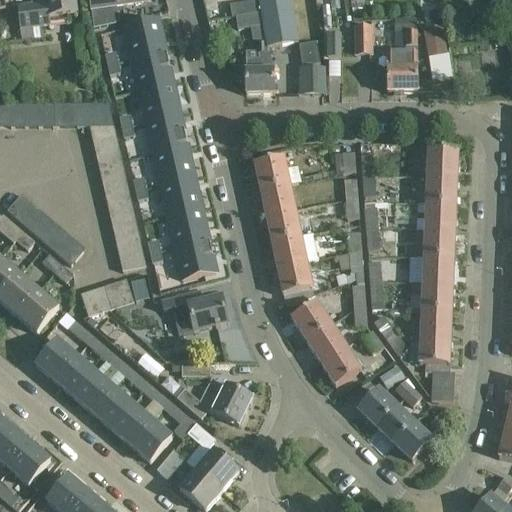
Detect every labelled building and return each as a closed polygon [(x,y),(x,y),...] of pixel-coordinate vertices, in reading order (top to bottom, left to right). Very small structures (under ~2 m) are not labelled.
[(30,0),(32,8),(18,10),(22,43),(45,40),(44,29),(51,29),(50,26),(68,23),(67,19),(77,18),(75,0),(30,0)] [(117,9),(130,7),(150,5),(149,0),(89,0),(92,18),(93,24),(119,21),(117,9)] [(262,29),(264,44),(266,51),(270,50),(299,46),(291,0),(258,0),(259,4),(258,4),(260,16),(262,29)] [(339,10),(339,0),(328,0),(328,10),(339,10)] [(237,21),(260,16),(258,4),(231,9),(233,21),(237,21)] [(443,8),(444,19),(452,18),(451,8),(443,8)] [(262,29),(260,16),(237,21),(239,33),(262,29)] [(159,24),(125,32),(132,62),(166,54),(159,24)] [(429,60),(446,57),(442,30),(425,33),(429,60)] [(372,31),(356,31),(356,59),(372,59),(372,31)] [(388,58),(389,97),(418,97),(417,35),(416,35),(406,35),(406,36),(407,58),(388,58)] [(341,37),(328,38),(328,60),(341,59),(341,37)] [(270,50),(266,51),(264,44),(257,44),(259,55),(246,55),(247,98),(275,98),(275,78),(274,76),(270,50)] [(299,48),(302,70),(320,67),(317,45),(299,48)] [(166,54),(132,62),(140,96),(173,88),(166,54)] [(105,59),(108,70),(118,67),(116,57),(105,59)] [(328,78),(339,77),(338,62),(328,62),(328,78)] [(108,70),(110,80),(121,78),(118,67),(108,70)] [(300,72),(300,98),(326,98),(325,72),(300,72)] [(173,88),(140,96),(147,130),(181,122),(173,88)] [(90,131),(91,131),(114,126),(110,108),(56,109),(56,131),(90,131)] [(0,131),(13,132),(13,109),(0,109),(0,131)] [(13,132),(28,132),(28,109),(13,109),(13,132)] [(28,132),(41,131),(41,109),(28,109),(28,132)] [(41,109),(41,131),(56,131),(56,109),(41,109)] [(122,132),(133,130),(130,120),(120,122),(122,132)] [(154,161),(188,153),(181,122),(147,130),(154,161)] [(117,138),(114,126),(91,131),(93,143),(117,138)] [(122,132),(124,143),(135,140),(133,130),(122,132)] [(93,143),(96,156),(120,150),(117,138),(93,143)] [(362,180),(374,179),(373,159),(372,148),(360,149),(362,180)] [(99,168),(122,162),(120,150),(96,156),(99,168)] [(162,192),(196,184),(188,153),(154,161),(162,192)] [(428,181),(458,182),(459,155),(429,154),(428,171),(428,181)] [(355,155),(344,156),(345,176),(356,175),(355,155)] [(295,171),(293,160),(255,168),(260,195),(290,188),(287,173),(295,171)] [(99,168),(102,180),(125,174),(122,162),(99,168)] [(104,192),(128,187),(125,174),(102,180),(104,192)] [(376,201),(374,179),(362,180),(364,202),(376,201)] [(457,209),(458,182),(428,181),(427,208),(457,209)] [(136,195),(147,193),(144,182),(134,185),(136,195)] [(345,184),(347,204),(358,203),(357,183),(345,184)] [(168,221),(202,213),(196,184),(162,192),(168,221)] [(104,192),(107,204),(131,199),(128,187),(104,192)] [(260,195),(266,221),(296,214),(290,188),(260,195)] [(136,195),(138,205),(149,203),(147,193),(136,195)] [(107,204),(110,216),(133,211),(131,199),(107,204)] [(7,217),(17,224),(31,207),(22,200),(7,217)] [(360,223),(358,203),(347,204),(349,224),(360,223)] [(40,215),(31,207),(17,224),(26,232),(40,215)] [(457,209),(427,208),(426,224),(420,224),(420,234),(456,236),(457,209)] [(110,216),(113,228),(136,223),(133,211),(110,216)] [(175,250),(209,242),(202,213),(168,221),(175,250)] [(366,234),(378,233),(376,213),(365,214),(366,234)] [(266,221),(272,247),(302,240),(296,214),(266,221)] [(35,240),(49,223),(40,215),(26,232),(35,240)] [(0,235),(14,248),(17,245),(23,237),(4,220),(0,224),(0,235)] [(59,231),(49,223),(35,240),(44,248),(59,231)] [(113,228),(115,240),(139,235),(136,223),(113,228)] [(68,239),(59,231),(44,248),(54,256),(68,239)] [(379,253),(378,233),(366,234),(368,254),(379,253)] [(425,234),(424,261),(455,262),(456,236),(425,234)] [(142,247),(139,235),(115,240),(118,253),(142,247)] [(23,237),(17,245),(28,255),(35,247),(23,237)] [(350,256),(363,256),(361,237),(348,238),(350,256)] [(272,247),(278,273),(307,266),(319,264),(313,238),(302,240),(272,247)] [(63,264),(77,247),(68,239),(54,256),(63,264)] [(209,242),(175,250),(183,284),(217,276),(209,242)] [(150,258),(161,255),(159,245),(148,247),(150,258)] [(86,254),(77,247),(63,264),(72,271),(86,254)] [(118,253),(121,265),(144,259),(142,247),(118,253)] [(150,258),(153,268),(163,266),(161,255),(150,258)] [(365,283),(364,275),(363,256),(350,256),(350,258),(338,260),(341,274),(352,273),(352,276),(356,276),(357,284),(365,283)] [(147,272),(144,259),(121,265),(124,277),(147,272)] [(55,278),(62,270),(50,260),(43,268),(55,278)] [(417,284),(417,261),(408,261),(408,284),(417,284)] [(424,261),(423,288),(454,289),(455,262),(424,261)] [(0,303),(20,279),(1,263),(0,264),(0,303)] [(315,300),(307,266),(278,273),(283,300),(284,300),(287,311),(315,300)] [(369,268),(370,288),(381,288),(380,267),(369,268)] [(62,270),(55,278),(67,288),(74,280),(62,270)] [(0,306),(18,321),(40,296),(20,279),(0,303),(0,306)] [(117,289),(124,311),(135,308),(128,285),(117,289)] [(411,300),(423,301),(422,315),(453,316),(454,289),(423,288),(412,287),(411,300)] [(381,288),(370,288),(372,308),(372,314),(383,313),(381,288)] [(124,311),(117,289),(105,292),(112,315),(124,311)] [(356,311),(367,310),(365,289),(354,290),(356,311)] [(112,315),(105,292),(93,296),(100,319),(112,315)] [(59,313),(40,296),(18,321),(37,338),(59,313)] [(100,319),(93,296),(82,299),(89,322),(100,319)] [(161,305),(163,317),(174,315),(180,339),(200,335),(200,337),(209,335),(209,332),(229,328),(223,303),(203,307),(200,296),(161,305)] [(306,346),(332,329),(317,306),(291,323),(306,346)] [(367,310),(356,311),(357,332),(368,331),(367,310)] [(453,316),(422,315),(421,341),(452,342),(453,316)] [(374,327),(386,342),(395,336),(384,320),(374,327)] [(68,333),(87,349),(94,342),(75,325),(68,333)] [(346,352),(332,329),(306,346),(321,368),(346,352)] [(373,334),(364,340),(376,358),(385,351),(373,334)] [(395,336),(386,342),(398,358),(407,351),(395,336)] [(451,370),(452,342),(421,341),(420,369),(451,370)] [(113,357),(94,342),(87,349),(106,365),(113,357)] [(56,387),(77,361),(58,345),(36,370),(56,387)] [(336,391),(353,380),(361,375),(346,352),(321,368),(336,391)] [(106,365),(125,381),(132,373),(113,357),(106,365)] [(77,361),(56,387),(75,403),(96,377),(77,361)] [(173,367),(173,382),(210,382),(210,367),(173,367)] [(398,370),(381,382),(388,392),(405,381),(398,370)] [(125,381),(144,397),(151,389),(132,373),(125,381)] [(96,377),(75,403),(94,419),(115,393),(96,377)] [(166,377),(159,388),(172,397),(179,387),(166,377)] [(455,378),(435,377),(433,377),(433,391),(455,392),(455,378)] [(253,403),(235,394),(226,390),(226,391),(212,385),(205,399),(200,407),(181,391),(173,400),(201,424),(209,415),(214,418),(239,430),(253,403)] [(396,395),(404,403),(414,394),(405,385),(396,395)] [(144,397),(163,413),(170,405),(151,389),(144,397)] [(455,392),(433,391),(432,405),(454,406),(455,392)] [(115,393),(94,419),(113,435),(134,409),(115,393)] [(414,394),(404,403),(413,412),(423,402),(414,394)] [(377,432),(396,412),(378,395),(359,415),(377,432)] [(184,444),(188,439),(196,429),(176,411),(170,405),(163,413),(170,419),(181,428),(174,435),(184,444)] [(131,451),(153,425),(134,409),(113,435),(131,451)] [(414,428),(396,412),(377,432),(395,448),(414,428)] [(449,427),(440,419),(431,428),(440,436),(449,427)] [(0,447),(12,433),(0,422),(0,447)] [(172,442),(153,425),(131,451),(151,467),(172,442)] [(413,465),(432,445),(414,428),(395,448),(413,465)] [(215,445),(196,429),(188,439),(207,455),(215,445)] [(31,449),(12,433),(0,447),(0,465),(10,474),(31,449)] [(499,462),(511,465),(511,437),(505,436),(499,462)] [(30,490),(38,480),(51,465),(31,449),(10,474),(30,490)] [(168,484),(180,468),(184,464),(174,455),(157,475),(168,484)] [(240,477),(224,464),(214,455),(197,475),(223,497),(240,477)] [(200,511),(209,511),(223,497),(197,475),(180,494),(200,511)] [(48,506),(54,511),(75,511),(88,497),(69,481),(48,506)] [(511,486),(506,482),(499,491),(508,498),(511,493),(511,486)] [(0,487),(0,501),(12,511),(19,503),(0,487)] [(490,501),(480,511),(504,511),(501,509),(509,499),(508,498),(499,491),(490,501)] [(106,511),(88,497),(75,511),(106,511)]
